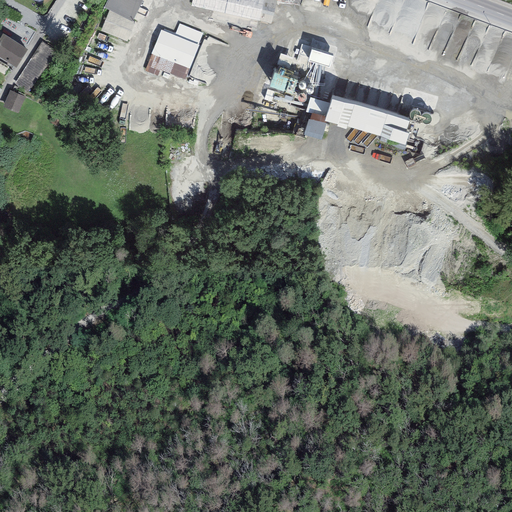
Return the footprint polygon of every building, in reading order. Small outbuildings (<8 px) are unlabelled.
[(144,0),(110,0),(108,6),(98,27),(129,43),(139,23),(135,20),(144,0)] [(195,0),(194,7),(273,23),(277,0),(195,0)] [(176,35),(163,30),(154,52),(191,66),(204,33),(181,24),(176,35)] [(27,45),(2,30),(0,33),(0,53),(16,64),(27,45)] [(56,49),(42,40),(16,84),(31,91),(56,49)] [(320,77),(325,61),(333,63),(337,49),(306,40),(297,71),(320,77)] [(275,80),(285,83),(293,55),(283,52),(275,80)] [(0,75),(6,79),(12,68),(0,61),(0,75)] [(25,97),(9,90),(3,104),(19,111),(25,97)] [(351,123),(410,136),(416,109),(336,91),(334,100),(313,95),(309,109),(313,110),(308,132),(326,136),(331,115),(342,118),(341,125),(350,127),(351,123)]
